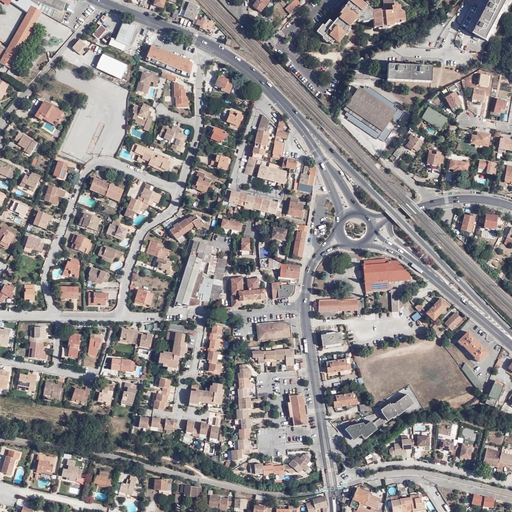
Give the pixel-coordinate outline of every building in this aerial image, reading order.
[(42,12),(62,23),(63,20),(59,18),(62,12),(54,9),(40,4),(39,7),(29,0),(27,3),(42,11),(42,12)] [(59,18),(63,20),(66,8),(63,7),(64,0),(29,0),(39,7),(40,4),(54,9),(62,12),(59,18)] [(153,0),(153,2),(154,3),(154,5),(163,8),(165,0),(153,0)] [(180,15),(184,16),(189,2),(185,0),(180,15)] [(270,0),(258,0),(256,3),(255,2),(253,4),(252,4),(251,5),(261,12),(270,0)] [(294,0),(286,8),(291,14),(302,3),(298,0),(294,0)] [(369,21),(370,21),(369,9),(363,4),(360,8),(358,6),(361,2),(359,1),(359,0),(351,0),(352,1),(350,3),(349,2),(344,8),(345,9),(343,11),(341,11),(339,14),(341,15),(338,18),(337,18),(335,21),(338,25),(336,27),(333,24),(329,21),(324,26),(322,25),(316,32),(322,37),(324,37),(328,40),(328,42),(331,44),(334,41),(338,43),(345,34),(344,33),(346,31),(348,31),(350,28),(349,27),(354,21),(357,21),(358,22),(361,22),(362,20),(368,19),(369,21)] [(400,21),(401,22),(405,22),(404,12),(403,12),(400,12),(399,11),(400,10),(400,6),(394,6),(393,1),(390,1),(389,0),(387,0),(383,0),(383,6),(384,14),(380,14),(380,12),(376,12),(375,11),(372,11),(373,21),(374,28),(377,28),(378,26),(381,26),(381,29),(386,29),(385,25),(388,25),(390,27),(393,26),(393,25),(397,24),(397,21),(400,21)] [(494,0),(493,3),(483,23),(474,39),(479,41),(481,37),(489,42),(510,0),(494,0)] [(24,4),(31,8),(7,51),(0,46),(0,62),(1,63),(11,68),(42,12),(42,11),(27,3),(25,2),(24,4)] [(210,21),(203,19),(196,15),(199,8),(194,4),(189,2),(184,16),(194,21),(193,23),(201,26),(200,29),(210,34),(214,24),(210,22),(210,21)] [(203,19),(205,13),(199,6),(199,8),(196,15),(203,19)] [(380,10),(375,11),(376,12),(380,12),(380,14),(384,14),(383,6),(380,10)] [(123,21),(115,41),(126,45),(127,46),(136,26),(123,21)] [(106,30),(101,26),(93,35),(98,39),(106,30)] [(218,33),(221,29),(219,26),(213,33),(221,35),(218,33)] [(226,38),(227,36),(221,29),(218,33),(221,35),(226,38)] [(227,39),(226,38),(221,35),(218,38),(225,44),(226,42),(227,39)] [(126,45),(115,41),(112,39),(109,45),(123,51),(126,45)] [(78,54),(86,46),(79,41),(72,49),(78,54)] [(151,45),(145,43),(140,58),(145,60),(151,45)] [(189,61),(151,45),(145,60),(189,78),(192,64),(189,61)] [(88,48),(86,46),(78,54),(81,56),(88,48)] [(115,54),(104,49),(102,55),(113,60),(115,54)] [(113,60),(102,55),(96,68),(121,79),(127,66),(113,60)] [(430,88),(431,67),(420,67),(399,66),(387,65),(386,83),(395,83),(395,87),(430,88)] [(0,80),(3,75),(0,73),(0,99),(2,100),(10,86),(0,80)] [(137,91),(144,93),(147,84),(150,85),(151,82),(154,83),(158,84),(160,77),(152,75),(152,76),(143,73),(140,82),(139,82),(137,91)] [(215,88),(229,94),(234,83),(219,77),(215,88)] [(20,85),(25,88),(27,85),(20,79),(17,82),(20,85)] [(176,98),(176,104),(187,104),(187,99),(185,99),(185,97),(185,90),(184,90),(184,86),(179,84),(174,84),(174,98),(176,98)] [(449,89),(450,91),(452,94),(455,92),(458,90),(455,85),(449,89)] [(474,88),(472,99),(477,100),(484,100),(485,90),(474,88)] [(397,114),(360,89),(348,106),(385,131),(397,114)] [(51,97),(39,91),(37,94),(42,99),(47,100),(51,97)] [(452,94),(450,91),(444,95),(452,109),(462,104),(455,92),(452,94)] [(505,110),(507,101),(497,99),(494,112),(501,114),(502,109),(505,110)] [(42,121),(43,120),(44,117),(53,123),(55,122),(58,124),(62,118),(61,117),(63,114),(45,102),(36,117),(42,121)] [(149,131),(151,125),(153,117),(150,116),(152,112),(148,111),(141,108),(134,105),(133,109),(134,110),(133,113),(135,113),(133,118),(136,120),(135,122),(141,125),(141,124),(145,125),(144,129),(149,131)] [(430,121),(434,123),(441,127),(446,119),(428,108),(423,116),(430,121)] [(239,127),(243,116),(231,111),(227,122),(239,127)] [(269,121),(263,115),(254,143),(255,143),(258,144),(257,147),(255,147),(252,157),(257,158),(263,160),(271,126),(268,126),(269,121)] [(44,117),(43,120),(56,128),(58,124),(55,122),(53,123),(44,117)] [(284,123),(280,117),(279,122),(276,136),(278,136),(286,138),(287,136),(287,133),(282,132),(284,123)] [(422,121),(417,119),(414,125),(419,127),(422,121)] [(180,152),(182,146),(184,142),(185,141),(184,140),(186,136),(179,133),(180,129),(173,126),(171,129),(171,131),(167,129),(168,128),(163,126),(159,135),(164,138),(164,139),(171,142),(173,138),(175,139),(173,143),(171,148),(180,152)] [(224,138),(225,132),(215,128),(212,133),(213,133),(211,139),(222,143),(224,138)] [(57,137),(61,132),(57,129),(53,134),(57,137)] [(38,144),(20,132),(15,139),(19,142),(18,144),(27,149),(26,152),(31,155),(38,144)] [(475,144),(483,146),(488,146),(490,134),(478,132),(477,136),(472,135),(471,143),(475,144)] [(419,140),(411,134),(407,139),(410,141),(406,146),(411,150),(413,148),(417,151),(424,142),(419,139),(419,140)] [(511,151),(511,140),(500,138),(498,151),(505,152),(505,150),(511,151)] [(282,155),(284,143),(277,141),(273,156),(280,158),(281,155),(282,155)] [(151,163),(155,153),(147,150),(135,145),(131,155),(136,156),(137,154),(141,155),(138,161),(143,163),(143,162),(144,160),(151,163)] [(441,153),(436,152),(436,156),(428,154),(427,162),(431,163),(431,165),(439,166),(441,153)] [(175,161),(155,153),(151,163),(150,164),(149,166),(168,173),(170,169),(171,169),(175,161)] [(222,157),(222,156),(217,155),(215,160),(212,160),(211,164),(217,165),(217,167),(227,170),(228,164),(227,163),(228,159),(222,157)] [(289,169),(289,171),(295,172),(297,160),(284,158),(282,167),(289,169)] [(466,171),(467,162),(451,160),(449,168),(454,169),(454,172),(461,173),(461,171),(463,172),(464,170),(466,171)] [(495,174),(496,163),(479,160),(478,168),(486,170),(486,173),(495,174)] [(16,169),(11,166),(10,168),(6,166),(6,165),(0,162),(0,174),(11,179),(16,169)] [(66,173),(69,166),(59,162),(54,176),(58,178),(58,180),(65,183),(68,174),(66,173)] [(284,184),(286,171),(270,168),(270,167),(269,166),(268,167),(260,165),(257,177),(284,184)] [(299,183),(314,186),(316,168),(307,167),(306,173),(306,175),(296,173),(295,179),(295,181),(298,182),(298,184),(299,184),(299,183)] [(35,189),(42,176),(33,171),(29,178),(28,177),(27,179),(24,178),(20,186),(24,188),(26,184),(30,186),(35,189)] [(204,178),(206,174),(198,171),(197,175),(200,177),(197,183),(194,182),(192,188),(202,192),(202,191),(206,193),(211,181),(206,179),(205,182),(203,181),(204,178)] [(119,202),(124,190),(95,178),(90,190),(119,202)] [(49,187),(45,197),(44,201),(54,205),(57,196),(60,197),(64,198),(66,193),(49,187)] [(149,205),(153,207),(155,202),(159,204),(163,196),(146,189),(142,197),(140,196),(138,201),(149,205)] [(226,190),(224,197),(230,199),(229,202),(236,204),(240,193),(226,190)] [(240,193),(236,204),(244,206),(247,195),(240,193)] [(247,195),(244,206),(244,207),(251,209),(252,208),(255,197),(247,195)] [(262,200),(255,197),(252,208),(259,210),(262,202),(262,200)] [(138,201),(132,198),(125,216),(133,219),(136,213),(137,213),(140,206),(142,207),(146,209),(147,209),(149,205),(138,201)] [(297,204),(298,199),(291,198),(287,215),(301,217),(302,211),(300,211),(301,205),(297,204)] [(262,202),(259,210),(267,213),(270,202),(266,201),(265,203),(262,202)] [(270,202),(267,213),(275,215),(278,204),(270,202)] [(33,225),(43,230),(45,223),(47,224),(48,222),(49,222),(50,223),(52,218),(39,212),(33,225)] [(85,214),(83,218),(85,219),(82,226),(88,228),(97,231),(101,220),(85,214)] [(484,227),(490,228),(491,223),(496,224),(497,217),(486,214),(484,227)] [(471,233),(475,218),(468,216),(465,215),(461,230),(471,233)] [(188,219),(183,222),(189,232),(193,229),(192,228),(196,226),(198,230),(204,227),(197,216),(192,220),(191,219),(188,220),(188,219)] [(220,227),(240,231),(242,222),(221,218),(220,227)] [(189,232),(183,222),(180,224),(181,225),(176,228),(175,226),(170,229),(171,230),(175,237),(177,239),(189,232)] [(308,226),(299,225),(298,230),(296,241),(295,240),(292,255),(302,257),(308,226)] [(128,230),(122,228),(121,229),(115,227),(112,226),(110,226),(107,235),(111,236),(113,231),(117,233),(116,236),(125,239),(128,230)] [(2,242),(9,246),(14,237),(6,233),(7,231),(3,228),(0,233),(0,245),(0,246),(2,242)] [(271,238),(285,240),(286,230),(273,228),(272,237),(271,238)] [(75,234),(73,239),(75,240),(74,243),(72,248),(86,253),(90,243),(91,241),(75,234)] [(465,244),(467,239),(463,236),(462,236),(458,235),(456,235),(465,244)] [(41,241),(29,236),(28,236),(25,245),(24,250),(31,253),(33,249),(33,247),(38,249),(37,250),(41,252),(44,244),(40,243),(41,241)] [(241,255),(251,254),(251,249),(249,250),(248,239),(241,239),(242,250),(240,250),(241,255)] [(146,253),(158,257),(164,259),(167,251),(160,249),(162,244),(152,241),(149,250),(147,249),(145,253),(146,253)] [(208,309),(218,257),(219,248),(195,241),(175,307),(199,305),(201,301),(205,301),(203,309),(208,309)] [(0,246),(7,250),(9,246),(2,242),(0,246)] [(99,255),(104,257),(114,261),(114,260),(115,258),(117,259),(121,260),(123,253),(107,247),(107,249),(102,247),(99,255)] [(169,270),(172,262),(165,260),(164,259),(158,257),(156,262),(157,262),(159,263),(157,267),(162,269),(165,270),(167,270),(166,273),(173,276),(174,272),(169,270)] [(223,259),(223,257),(218,257),(211,298),(219,299),(227,259),(223,259)] [(271,258),(259,259),(260,266),(268,267),(281,268),(280,276),(280,282),(272,283),(273,299),(288,298),(293,292),(293,285),(287,285),(287,282),(295,283),(295,282),(290,281),(291,278),(299,279),(300,266),(286,265),(282,264),(271,258)] [(80,262),(72,259),(71,262),(68,261),(63,275),(69,277),(79,278),(80,262)] [(388,261),(388,259),(364,261),(364,263),(363,264),(364,271),(361,271),(361,278),(364,278),(366,292),(389,290),(388,281),(389,282),(406,281),(406,280),(410,280),(410,276),(408,273),(405,271),(405,270),(404,270),(403,268),(400,266),(398,265),(397,262),(395,261),(388,261)] [(89,278),(90,278),(97,281),(102,283),(103,281),(107,282),(109,277),(109,274),(91,268),(89,274),(90,274),(89,278)] [(511,281),(504,273),(501,277),(511,287),(511,285),(511,281)] [(231,295),(232,307),(240,306),(240,300),(264,298),(263,290),(258,290),(257,279),(247,280),(249,291),(243,292),(242,279),(241,279),(240,278),(239,279),(238,278),(235,278),(235,279),(232,279),(232,280),(231,280),(232,295),(231,295)] [(14,293),(15,289),(7,284),(0,295),(0,300),(3,303),(7,297),(8,298),(9,296),(13,298),(16,294),(14,293)] [(26,294),(25,294),(25,301),(30,301),(35,301),(35,293),(32,293),(32,290),(34,291),(34,286),(25,286),(25,291),(26,291),(26,294)] [(61,297),(62,297),(70,297),(74,297),(74,298),(79,298),(79,287),(61,287),(61,297)] [(153,293),(138,289),(135,300),(150,305),(153,293)] [(109,301),(109,293),(89,293),(89,305),(106,306),(106,301),(109,301)] [(448,304),(444,300),(443,301),(440,298),(426,313),(429,316),(428,317),(432,321),(448,304)] [(357,311),(357,315),(360,315),(360,310),(363,311),(362,303),(359,300),(319,302),(319,316),(332,316),(332,315),(335,315),(335,312),(332,312),(332,311),(357,311)] [(389,317),(389,311),(363,313),(364,320),(389,317)] [(457,328),(463,321),(462,320),(462,319),(455,313),(445,323),(447,326),(446,327),(448,329),(449,328),(452,331),(455,327),(457,328)] [(286,321),(267,322),(268,339),(291,337),(290,324),(289,325),(286,322),(286,321)] [(268,339),(267,322),(256,323),(258,340),(268,339)] [(211,333),(210,337),(218,338),(218,334),(221,335),(223,327),(214,325),(213,330),(212,333),(211,333)] [(44,343),(46,343),(46,338),(45,338),(46,334),(45,328),(35,327),(35,336),(31,336),(30,336),(30,341),(31,342),(44,343)] [(1,329),(0,328),(0,335),(10,338),(12,330),(6,329),(5,330),(1,329)] [(138,333),(138,331),(128,329),(122,328),(120,338),(128,340),(128,342),(136,343),(138,333)] [(170,367),(175,368),(179,368),(181,356),(185,357),(186,352),(186,347),(185,347),(185,342),(186,334),(169,332),(168,339),(176,340),(175,346),(177,346),(176,356),(165,354),(162,354),(161,363),(165,364),(170,364),(170,367)] [(343,345),(341,332),(321,335),(323,348),(343,345)] [(471,337),(472,336),(468,332),(458,342),(462,346),(464,344),(476,356),(474,358),(479,362),(488,352),(484,348),(482,349),(471,337)] [(136,343),(135,346),(140,346),(141,344),(151,346),(153,334),(147,333),(147,335),(138,333),(136,343)] [(76,358),(80,336),(70,334),(68,347),(69,348),(67,356),(76,358)] [(91,334),(88,352),(97,353),(101,342),(100,342),(100,339),(102,340),(104,336),(91,334)] [(0,343),(1,344),(9,345),(11,338),(10,338),(0,335),(0,343)] [(218,338),(210,337),(210,340),(211,340),(211,343),(210,349),(216,350),(219,350),(220,342),(217,341),(218,338)] [(44,351),(44,343),(31,342),(31,347),(34,347),(33,357),(47,358),(47,351),(44,351)] [(275,350),(275,344),(272,344),(272,351),(265,351),(265,361),(270,361),(270,359),(275,359),(275,350)] [(165,352),(165,354),(176,356),(177,346),(175,346),(174,353),(165,352)] [(216,353),(216,350),(210,349),(208,348),(208,352),(209,352),(209,355),(208,360),(210,360),(217,362),(218,353),(216,353)] [(294,348),(285,349),(286,362),(286,364),(294,364),(293,357),(295,357),(294,348)] [(286,362),(285,349),(275,350),(275,359),(276,359),(280,359),(282,359),(282,361),(282,362),(286,362)] [(258,362),(266,362),(265,361),(265,351),(261,351),(261,350),(252,351),(252,357),(256,357),(256,359),(258,359),(258,362)] [(350,359),(351,358),(351,357),(346,357),(346,359),(329,361),(329,360),(324,360),(325,362),(326,362),(327,373),(351,370),(350,359)] [(130,370),(131,360),(112,358),(111,369),(130,372),(130,370)] [(217,365),(217,362),(210,360),(209,364),(211,364),(210,368),(209,371),(221,373),(222,366),(217,365)] [(462,369),(480,393),(484,387),(465,362),(462,369)] [(249,378),(251,378),(251,374),(251,372),(252,372),(252,370),(246,365),(240,365),(241,373),(238,373),(239,379),(239,378),(249,378)] [(8,376),(9,371),(0,369),(0,391),(0,392),(1,388),(7,389),(9,377),(8,376)] [(35,390),(37,377),(28,375),(20,374),(19,385),(29,387),(29,389),(35,390)] [(239,380),(239,384),(240,388),(252,388),(252,384),(249,384),(249,381),(249,378),(239,378),(239,380)] [(164,391),(171,393),(172,389),(170,389),(171,386),(171,381),(161,379),(160,388),(164,388),(164,391)] [(485,403),(494,407),(504,385),(495,381),(485,403)] [(52,396),(52,397),(60,399),(63,382),(59,382),(58,384),(46,382),(44,394),(52,396)] [(124,391),(122,400),(125,401),(127,403),(133,405),(137,390),(136,390),(137,386),(126,383),(125,387),(126,388),(128,388),(127,390),(124,391)] [(221,394),(222,389),(223,384),(214,383),(213,386),(212,394),(197,391),(197,389),(200,390),(201,385),(193,384),(189,406),(199,408),(199,404),(200,402),(205,402),(209,403),(209,401),(214,402),(222,403),(223,394),(221,394)] [(212,394),(213,386),(211,386),(210,388),(210,391),(206,391),(200,390),(197,389),(197,391),(212,394)] [(239,389),(239,399),(242,399),(250,398),(250,392),(252,392),(252,387),(252,388),(240,388),(239,389)] [(72,399),(82,402),(86,403),(89,389),(84,388),(84,390),(83,392),(79,391),(74,390),(72,399)] [(108,390),(103,388),(102,392),(100,392),(98,400),(106,402),(106,403),(110,404),(113,391),(108,390)] [(170,397),(171,393),(164,391),(163,395),(160,395),(159,395),(158,401),(168,403),(169,398),(167,398),(167,396),(169,396),(170,397)] [(356,393),(357,393),(357,391),(352,392),(353,393),(336,396),(336,394),(331,395),(331,396),(333,396),(334,408),(358,404),(356,393)] [(361,433),(362,435),(365,439),(378,429),(409,405),(410,406),(414,403),(407,393),(399,400),(398,399),(396,401),(396,402),(394,404),(393,403),(391,404),(390,403),(382,409),(385,414),(374,423),(371,421),(366,425),(364,423),(359,424),(356,426),(355,424),(352,427),(351,426),(350,427),(350,426),(346,429),(353,439),(358,435),(361,433)] [(289,402),(289,405),(305,404),(303,394),(290,395),(291,402),(289,402)] [(240,404),(240,409),(251,408),(254,408),(253,403),(251,403),(251,401),(251,398),(250,398),(242,399),(242,404),(240,404)] [(156,401),(155,409),(165,411),(166,406),(169,407),(170,403),(168,403),(158,401),(156,401)] [(289,405),(290,415),(306,414),(305,404),(289,405)] [(240,409),(237,409),(238,419),(249,418),(249,415),(249,412),(252,412),(251,408),(240,409)] [(293,417),(294,425),(308,424),(306,414),(290,415),(291,417),(293,417)] [(148,430),(151,431),(152,427),(153,424),(149,423),(150,418),(141,417),(140,427),(148,429),(148,430)] [(153,424),(152,427),(160,428),(159,431),(163,432),(164,424),(161,424),(162,419),(153,418),(153,424)] [(240,424),(240,430),(252,429),(251,426),(251,423),(255,423),(254,418),(249,418),(238,419),(236,419),(236,425),(240,424)] [(167,420),(165,430),(174,431),(174,428),(178,428),(179,421),(174,420),(173,421),(167,420)] [(194,435),(197,436),(198,429),(195,428),(196,423),(194,423),(194,422),(189,421),(187,430),(187,432),(194,433),(194,435)] [(198,429),(197,436),(201,437),(201,434),(208,435),(209,424),(204,423),(204,425),(202,424),(201,429),(198,429)] [(209,424),(208,435),(211,436),(211,438),(218,439),(220,427),(216,426),(213,426),(213,425),(209,424)] [(240,430),(241,439),(249,439),(250,439),(250,434),(250,433),(251,433),(252,433),(252,429),(240,430)] [(412,439),(413,447),(428,446),(428,437),(416,437),(416,439),(412,439)] [(239,440),(240,450),(250,449),(254,449),(253,445),(252,445),(250,445),(250,442),(249,439),(241,439),(239,440)] [(410,447),(413,447),(412,439),(406,439),(400,440),(400,443),(393,444),(393,447),(393,455),(402,455),(402,452),(402,450),(405,450),(410,449),(410,447)] [(455,449),(455,447),(452,446),(452,443),(440,441),(438,450),(450,452),(450,454),(454,455),(455,449)] [(472,446),(456,443),(455,447),(455,449),(461,450),(460,457),(470,459),(472,446)] [(500,453),(500,452),(486,448),(482,464),(489,466),(489,465),(496,467),(497,462),(500,453)] [(240,450),(233,450),(234,461),(240,460),(239,459),(243,459),(243,454),(243,452),(244,452),(244,454),(251,454),(250,449),(240,450)] [(1,472),(6,473),(10,474),(15,458),(18,459),(20,453),(9,450),(7,456),(6,456),(1,472)] [(511,455),(500,452),(498,462),(511,465),(511,464),(511,460),(511,455)] [(304,468),(307,470),(311,465),(308,463),(311,460),(311,456),(307,454),(304,454),(301,457),(298,455),(294,459),(304,468)] [(51,474),(54,458),(37,455),(36,460),(38,460),(36,472),(41,473),(41,472),(51,474)] [(304,468),(294,459),(290,463),(285,464),(285,465),(285,469),(287,469),(292,472),(295,472),(297,469),(300,472),(304,468)] [(265,473),(265,475),(270,475),(270,473),(275,473),(274,463),(274,462),(270,462),(270,463),(270,465),(267,465),(264,465),(265,473)] [(257,473),(265,473),(264,465),(264,463),(252,464),(252,472),(257,472),(257,473)] [(280,475),(285,475),(285,469),(285,465),(282,465),(278,465),(279,463),(274,463),(275,473),(280,473),(280,475)] [(77,476),(81,477),(82,469),(78,469),(78,467),(68,465),(68,469),(63,468),(62,475),(71,478),(71,476),(76,477),(77,476)] [(93,482),(97,483),(106,485),(106,484),(110,485),(112,478),(107,477),(108,472),(100,470),(99,475),(95,475),(93,482)] [(118,491),(126,493),(130,494),(129,498),(135,500),(136,493),(132,492),(135,482),(135,481),(136,478),(129,476),(128,480),(126,479),(125,484),(121,483),(118,491)] [(171,490),(171,481),(155,479),(154,489),(171,490)] [(200,497),(201,487),(181,485),(181,493),(184,493),(184,495),(200,497)] [(381,511),(383,510),(380,509),(382,505),(378,504),(380,500),(368,495),(369,493),(356,488),(349,507),(354,509),(352,511),(381,511)] [(483,497),(473,494),(472,496),(474,497),(472,503),(483,506),(492,508),(494,499),(483,497)] [(414,498),(410,498),(412,510),(419,508),(419,510),(425,509),(424,503),(421,503),(421,498),(419,499),(418,495),(414,496),(414,498)] [(227,506),(235,506),(235,499),(227,498),(228,499),(220,498),(220,497),(209,496),(209,506),(217,507),(219,507),(219,508),(227,509),(227,506)] [(324,511),(327,511),(328,511),(327,506),(325,496),(313,499),(314,502),(307,503),(308,511),(315,511),(315,509),(324,507),(324,511)] [(410,498),(400,499),(400,500),(401,511),(404,511),(406,511),(406,510),(412,510),(410,498)] [(244,509),(245,500),(235,499),(235,506),(234,508),(244,509)] [(400,511),(401,511),(400,500),(398,501),(391,501),(392,511),(400,511)]
